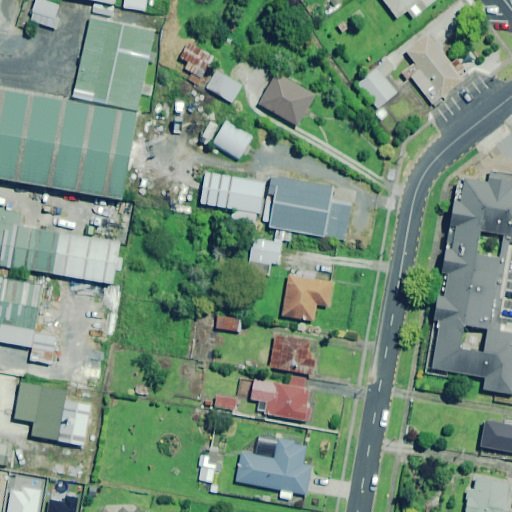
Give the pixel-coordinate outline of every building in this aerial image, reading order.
[(39,0),(34,0),(28,22),(56,30),(59,20),(55,19),(59,5),(39,0)] [(148,0),(124,0),(124,9),(147,12),(148,0)] [(420,0),(382,0),(397,19),(407,11),(413,19),(421,12),(415,4),(420,0)] [(113,8),(94,5),(92,13),(112,17),(113,8)] [(61,100),(123,111),(137,29),(75,18),(61,100)] [(433,105),(463,82),(428,36),(406,53),(415,63),(402,73),(407,80),(411,77),(433,105)] [(212,57),(189,42),(179,58),(188,63),(185,69),(199,78),(212,57)] [(397,94),(378,70),(358,86),(365,94),(361,97),(366,104),(370,100),(377,109),(397,94)] [(242,86),(213,71),(204,88),(233,104),(242,86)] [(299,127),(316,96),(276,74),(259,105),(299,127)] [(123,111),(0,89),(0,177),(109,196),(123,111)] [(251,137),(226,122),(213,144),(237,159),(251,137)] [(256,179),(197,169),(191,201),(250,211),(256,179)] [(327,185),(268,175),(259,228),(342,242),(348,203),(324,199),(327,185)] [(479,398),(511,402),(511,395),(511,339),(495,337),(508,241),(511,241),(511,190),(452,182),(427,369),(482,377),(479,398)] [(0,265),(92,281),(99,238),(0,221),(0,265)] [(277,265),(280,243),(251,240),(249,262),(277,265)] [(317,305),(330,307),(331,298),(328,297),(330,283),(288,276),(281,317),(312,322),(314,311),(315,312),(317,305)] [(34,285),(0,279),(0,324),(27,329),(34,285)] [(245,321),(217,316),(215,329),(243,333),(245,321)] [(24,332),(0,327),(0,359),(19,363),(24,332)] [(31,347),(29,362),(53,366),(57,336),(34,333),(31,347)] [(316,343),(274,336),(269,368),(311,375),(316,343)] [(251,401),(259,403),(258,412),(266,413),(266,415),(306,421),(311,390),(307,390),(308,379),(291,376),(289,385),(254,380),(251,401)] [(64,393),(24,386),(16,432),(56,438),(64,393)] [(237,399),(216,396),(215,408),(236,411),(237,399)] [(511,426),(484,422),(480,447),(511,452),(511,426)] [(294,443),(278,440),(274,459),(241,453),(235,482),(281,491),(279,498),(291,500),(292,493),(308,496),(313,467),(304,465),(308,448),(294,445),(294,443)] [(209,457),(200,456),(198,466),(202,467),(199,481),(212,483),(215,466),(207,464),(209,457)] [(507,511),(511,483),(476,479),(475,491),(467,490),(464,511),(507,511)]
